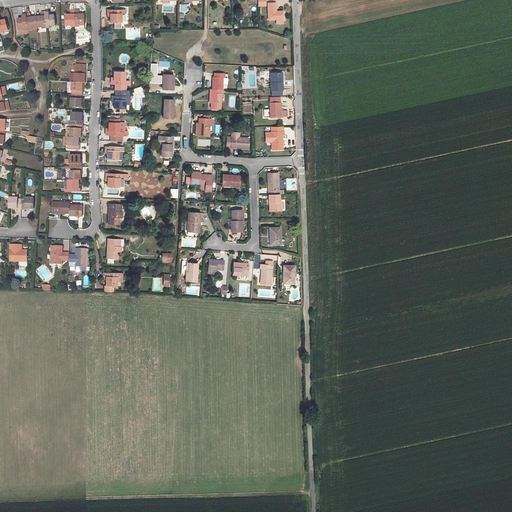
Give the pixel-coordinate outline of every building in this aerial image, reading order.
[(282,11),(275,11),(275,3),(267,3),(268,20),(282,20),(282,11)] [(125,9),(111,9),(111,13),(109,13),(110,22),(121,22),(121,13),(125,13),(125,9)] [(70,14),(65,15),(66,25),(71,25),(71,27),(75,26),(75,10),(70,10),(70,14)] [(75,10),(75,26),(79,26),(79,25),(85,25),(84,14),(79,14),(79,10),(75,10)] [(45,12),(46,28),(51,27),(50,26),(56,26),(54,15),(49,15),(49,11),(45,12)] [(42,27),(42,28),(46,28),(45,12),(40,12),(41,16),(36,17),(37,27),(42,27)] [(22,18),(17,18),(18,29),(23,29),(24,30),(28,30),(26,13),(22,14),(22,18)] [(37,27),(36,17),(31,17),(30,13),(26,13),(28,30),(28,29),(32,29),(32,28),(37,27)] [(0,33),(4,33),(3,31),(8,30),(6,19),(1,21),(0,18),(0,33)] [(85,82),(86,65),(75,64),(74,81),(83,82),(85,82)] [(114,71),(113,77),(113,81),(115,81),(115,84),(125,84),(129,84),(129,80),(125,80),(125,71),(114,71)] [(280,82),(280,72),(270,72),(271,90),(281,90),(282,90),(282,82),(280,82)] [(212,77),(212,89),(220,90),(222,90),(223,78),(224,78),(225,74),(214,73),(214,77),(212,77)] [(163,74),(162,89),(172,89),(173,75),(163,74)] [(83,82),(74,81),(72,81),(71,94),(82,95),(83,82)] [(211,103),(211,108),(212,109),(217,109),(220,109),(221,93),(220,93),(220,90),(212,89),(211,103)] [(114,99),(114,102),(114,109),(120,109),(120,112),(125,112),(125,105),(125,100),(130,100),(130,96),(128,96),(128,90),(115,90),(115,96),(115,99),(114,99)] [(82,95),(71,94),(71,106),(81,107),(82,95)] [(173,118),(174,99),(164,99),(163,118),(173,118)] [(270,102),(269,102),(269,117),(282,117),(282,111),(280,111),(280,102),(279,102),(270,102)] [(72,124),(83,125),(83,121),(81,121),(82,113),(71,112),(71,120),(72,120),(72,124)] [(209,136),(209,124),(213,124),(213,119),(209,119),(199,119),(199,118),(198,124),(198,135),(209,136)] [(108,128),(108,131),(109,131),(109,135),(123,136),(123,135),(125,135),(125,136),(127,136),(127,131),(123,131),(124,128),(119,127),(119,122),(108,122),(108,128)] [(83,125),(72,124),(72,128),(70,128),(70,137),(79,137),(81,137),(81,128),(82,128),(83,125)] [(273,131),(271,131),(271,149),(283,149),(282,135),(284,135),(284,131),(278,131),(273,131)] [(231,137),(231,146),(242,147),(242,148),(248,148),(249,138),(239,137),(239,133),(232,132),(231,137)] [(79,137),(70,137),(68,136),(67,145),(69,145),(68,149),(79,150),(79,146),(78,146),(79,137)] [(171,150),(171,145),(172,136),(158,136),(158,144),(162,144),(161,157),(172,157),(172,150),(171,150)] [(118,160),(118,151),(123,151),(123,147),(109,146),(108,150),(107,150),(107,153),(107,159),(118,160)] [(80,154),(69,154),(69,163),(71,163),(71,167),(82,167),(82,163),(80,163),(80,154)] [(79,179),(81,179),(80,170),(82,170),(82,167),(71,167),(71,171),(70,171),(70,179),(79,179)] [(191,172),(190,183),(206,185),(205,191),(210,191),(212,175),(200,174),(200,172),(191,172)] [(108,177),(107,180),(107,186),(118,187),(119,178),(124,178),(124,174),(109,173),(109,177),(108,177)] [(268,173),(268,182),(269,182),(270,190),(268,190),(268,194),(279,194),(278,173),(268,173)] [(223,184),(223,187),(229,187),(229,186),(239,186),(239,176),(223,175),(222,184),(223,184)] [(79,179),(70,179),(68,179),(68,180),(64,181),(65,189),(69,189),(70,192),(80,192),(80,188),(79,188),(79,179)] [(294,190),(293,179),(286,179),(286,190),(294,190)] [(279,194),(268,194),(268,202),(272,202),(272,205),(270,205),(271,211),(282,211),(281,202),(280,202),(279,194)] [(18,199),(18,197),(9,197),(9,208),(17,208),(17,209),(21,210),(21,199),(18,199)] [(25,198),(25,199),(21,199),(21,210),(25,210),(25,208),(34,209),(34,198),(25,198)] [(49,212),(57,213),(70,213),(70,205),(70,203),(49,202),(49,212)] [(120,211),(120,204),(108,203),(108,208),(109,208),(109,216),(108,216),(107,224),(119,224),(119,217),(122,217),(123,211),(120,211)] [(70,216),(82,216),(82,206),(70,205),(70,213),(70,216)] [(232,221),(230,221),(231,232),(242,231),(241,221),(243,221),(242,210),(234,210),(234,221),(232,221)] [(190,221),(189,231),(198,232),(200,213),(188,212),(188,221),(190,221)] [(271,235),(271,245),(281,245),(280,227),(269,227),(269,235),(271,235)] [(107,251),(106,258),(107,258),(107,263),(113,263),(113,259),(118,259),(118,252),(121,252),(121,246),(118,246),(119,239),(107,238),(107,242),(108,242),(108,251),(107,251)] [(28,250),(22,250),(19,249),(19,244),(10,244),(9,260),(27,261),(28,250)] [(62,264),(62,260),(62,252),(62,246),(52,245),(51,263),(62,264)] [(76,255),(76,262),(73,262),(73,254),(69,254),(69,260),(69,265),(86,266),(87,248),(76,248),(76,255)] [(208,270),(216,270),(216,269),(216,267),(223,268),(223,260),(209,259),(208,270)] [(187,261),(182,260),(181,273),(186,274),(185,280),(196,282),(198,263),(187,262),(187,261)] [(261,269),(260,283),(271,284),(273,262),(266,261),(266,265),(260,264),(260,269),(261,269)] [(241,265),(241,263),(233,262),(232,274),(247,276),(248,265),(241,265)] [(283,265),(283,275),(285,275),(285,283),(294,283),(294,266),(283,265)] [(116,276),(121,276),(121,273),(107,272),(107,276),(105,276),(105,279),(105,285),(104,285),(104,291),(113,291),(113,286),(116,286),(116,276)] [(162,277),(152,278),(153,292),(162,292),(162,277)]
